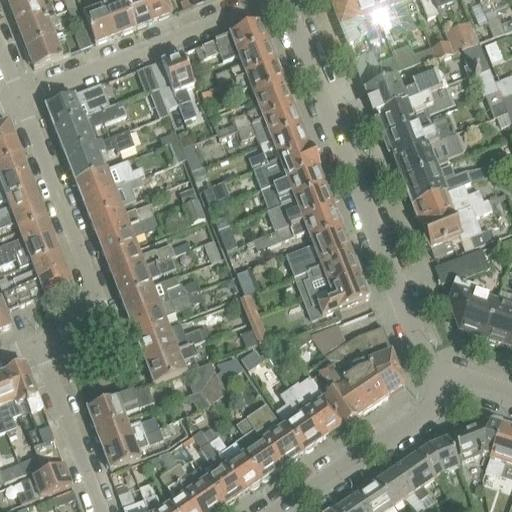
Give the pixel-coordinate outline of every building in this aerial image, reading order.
[(43,0),(3,0),(8,14),(39,2),(43,0)] [(65,3),(68,13),(76,10),(72,0),(65,3)] [(99,0),(100,1),(115,40),(122,38),(136,32),(123,0),(99,0)] [(142,0),(123,0),(136,32),(147,28),(152,26),(142,0)] [(142,0),(152,26),(171,18),(163,0),(142,0)] [(189,0),(190,1),(193,9),(193,10),(217,0),(189,0)] [(368,46),(350,0),(328,0),(363,89),(382,82),(376,66),(368,46)] [(350,0),(368,46),(379,42),(370,19),(377,17),(370,0),(350,0)] [(370,0),(377,17),(383,34),(390,31),(392,36),(403,32),(390,0),(370,0)] [(390,0),(403,32),(405,37),(416,32),(410,17),(416,15),(412,3),(410,0),(390,0)] [(410,0),(412,3),(419,0),(428,23),(439,19),(431,0),(410,0)] [(431,0),(439,19),(439,21),(449,17),(447,11),(454,8),(451,0),(431,0)] [(477,0),(485,19),(496,15),(489,0),(477,0)] [(489,0),(496,15),(506,11),(501,0),(489,0)] [(95,48),(115,40),(100,1),(90,5),(93,13),(83,17),(95,48)] [(193,9),(190,1),(181,5),(184,13),(193,9)] [(16,26),(18,32),(55,18),(51,8),(42,11),(39,2),(8,14),(13,27),(16,26)] [(72,22),(79,19),(76,10),(68,13),(72,22)] [(494,42),(505,38),(501,28),(496,15),(485,19),(494,42)] [(20,38),(18,39),(23,53),(58,39),(54,30),(59,29),(55,18),(18,32),(20,38)] [(511,23),(501,28),(505,38),(511,35),(511,23)] [(449,45),(454,58),(478,48),(471,30),(469,25),(445,35),(449,45)] [(250,30),(195,52),(200,64),(219,56),(222,65),(238,59),(269,46),(261,26),(250,30)] [(73,34),(80,54),(91,50),(84,30),(73,34)] [(70,58),(62,38),(58,39),(23,53),(28,66),(31,65),(34,72),(70,58)] [(485,50),(492,68),(506,63),(498,44),(485,50)] [(431,52),(434,61),(435,61),(437,64),(454,58),(449,45),(431,52)] [(241,68),(214,79),(219,90),(275,68),(273,61),(275,60),(270,47),(269,46),(238,59),(241,68)] [(392,55),(393,60),(399,75),(417,68),(413,58),(409,48),(392,55)] [(431,52),(413,58),(417,68),(434,61),(431,52)] [(162,67),(179,108),(185,124),(197,119),(187,92),(194,89),(181,57),(181,58),(181,59),(180,60),(177,59),(172,61),(171,63),(162,67)] [(399,75),(393,60),(376,66),(382,82),(399,75)] [(484,61),(466,68),(471,81),(476,79),(489,74),(484,61)] [(167,112),(179,108),(162,67),(162,65),(150,69),(159,93),(163,103),(167,112)] [(275,68),(219,90),(220,95),(223,101),(250,91),(254,100),(284,88),(283,86),(284,84),(282,79),(279,77),(275,68)] [(139,74),(136,75),(145,98),(148,97),(159,93),(150,69),(139,74)] [(396,80),(364,93),(374,118),(445,91),(448,90),(441,73),(438,74),(437,73),(413,82),(415,88),(406,92),(404,87),(399,89),(396,80)] [(471,81),(469,82),(471,88),(478,85),(485,101),(497,96),(496,92),(489,74),(476,79),(471,81)] [(499,95),(502,103),(511,99),(511,95),(509,87),(496,92),(497,96),(499,95)] [(233,128),(215,135),(218,142),(236,135),(293,112),(289,102),(290,100),(288,95),(286,94),(285,92),(284,88),(254,100),(255,104),(259,113),(232,123),(233,128)] [(100,89),(46,110),(49,119),(54,133),(97,117),(109,112),(100,89)] [(445,91),(374,118),(383,141),(415,129),(431,122),(427,112),(449,103),(445,91)] [(210,94),(201,97),(206,108),(214,105),(212,98),(210,94)] [(503,105),(501,105),(506,117),(507,117),(509,120),(511,118),(511,99),(502,103),(503,105)] [(163,103),(152,108),(158,122),(169,118),(167,112),(163,103)] [(506,117),(501,105),(491,110),(496,121),(497,121),(506,117)] [(97,117),(54,133),(65,159),(95,148),(101,145),(96,132),(127,120),(122,107),(109,112),(97,117)] [(293,112),(236,135),(240,146),(255,140),(259,148),(301,132),(300,131),(301,128),(299,123),(297,122),(293,112)] [(506,117),(497,121),(501,132),(511,128),(509,120),(507,117),(506,117)] [(415,129),(383,141),(384,143),(388,154),(392,163),(455,137),(448,120),(432,126),(431,122),(415,129)] [(0,147),(15,142),(8,125),(0,128),(0,147)] [(262,158),(249,163),(253,175),(311,152),(310,151),(308,151),(305,143),(306,140),(304,135),(301,134),(301,132),(259,148),(262,158)] [(189,133),(177,138),(179,144),(182,151),(194,147),(189,133)] [(65,159),(75,185),(106,174),(100,158),(115,152),(117,158),(135,150),(129,134),(101,145),(95,148),(65,159)] [(163,151),(170,148),(179,144),(177,138),(176,135),(159,141),(163,151)] [(455,137),(392,163),(395,162),(398,169),(398,170),(396,174),(398,179),(402,181),(403,183),(404,184),(450,167),(449,165),(448,163),(463,157),(455,137)] [(0,166),(21,158),(15,142),(0,147),(0,166)] [(179,144),(170,148),(178,166),(182,164),(186,162),(184,155),(179,144)] [(194,147),(182,151),(184,155),(186,162),(191,175),(203,170),(194,147)] [(319,172),(311,152),(253,175),(258,186),(261,194),(287,184),(317,173),(319,172)] [(0,184),(27,174),(21,158),(0,166),(0,184)] [(106,174),(75,185),(82,205),(141,182),(146,180),(142,172),(133,175),(129,165),(106,174)] [(450,167),(404,184),(406,189),(404,193),(406,199),(410,201),(413,209),(444,196),(461,190),(463,189),(487,180),(484,172),(465,175),(454,179),(450,167)] [(203,170),(191,175),(195,186),(209,181),(204,170),(203,170)] [(163,173),(141,182),(82,205),(90,223),(122,211),(119,203),(145,193),(144,192),(167,183),(163,173)] [(269,214),(295,204),(324,193),(324,191),(325,188),(323,183),(320,182),(317,173),(287,184),(261,194),(265,205),(269,214)] [(5,202),(34,191),(27,174),(0,184),(0,194),(2,193),(5,202)] [(412,214),(414,220),(416,220),(418,221),(421,230),(483,206),(479,195),(467,199),(463,189),(461,190),(444,196),(413,209),(414,210),(412,214)] [(212,190),(203,194),(211,214),(216,212),(220,211),(212,190)] [(0,222),(40,206),(34,191),(5,202),(8,209),(0,212),(0,222)] [(193,191),(183,195),(188,207),(198,203),(193,191)] [(325,194),(324,193),(295,204),(269,214),(272,224),(277,235),(332,213),(329,203),(330,200),(328,195),(325,194)] [(198,203),(183,209),(190,228),(205,222),(198,203)] [(483,206),(421,230),(425,238),(423,242),(425,247),(429,249),(430,252),(450,244),(451,246),(461,242),(462,244),(471,240),(475,252),(495,244),(491,233),(481,237),(475,221),(492,214),(490,209),(488,204),(483,206)] [(18,234),(47,223),(40,206),(0,222),(0,231),(14,226),(18,234)] [(99,241),(155,220),(151,208),(125,218),(122,211),(90,223),(93,232),(96,233),(99,241)] [(277,235),(253,244),(258,256),(307,236),(311,246),(341,234),(340,231),(341,229),(339,223),(336,222),(332,213),(277,235)] [(155,220),(99,241),(102,250),(101,253),(103,258),(106,259),(106,261),(137,249),(134,241),(160,231),(155,220)] [(226,220),(215,224),(219,234),(224,232),(230,230),(226,220)] [(0,259),(53,239),(47,223),(18,234),(21,242),(0,249),(0,259)] [(219,234),(227,255),(238,251),(230,230),(224,232),(219,234)] [(313,250),(286,260),(295,282),(351,260),(347,250),(348,247),(346,242),(343,241),(342,238),(341,234),(311,246),(313,250)] [(30,267),(59,255),(53,239),(0,259),(0,269),(16,263),(19,271),(30,267)] [(511,241),(500,246),(505,258),(511,255),(511,241)] [(434,262),(454,254),(450,244),(430,252),(434,262)] [(212,267),(221,264),(214,245),(205,249),(212,267)] [(106,261),(108,266),(107,269),(109,274),(112,275),(115,284),(172,262),(191,255),(187,246),(172,252),(171,249),(141,260),(137,249),(106,261)] [(439,270),(435,272),(444,296),(446,302),(450,311),(458,288),(459,284),(489,273),(481,253),(439,270)] [(0,291),(2,297),(66,272),(59,255),(30,267),(33,275),(12,283),(7,285),(5,282),(0,283),(0,291)] [(353,266),(351,260),(295,282),(303,303),(361,280),(355,265),(353,266)] [(117,294),(120,303),(153,290),(150,283),(176,273),(172,262),(115,284),(118,292),(117,294)] [(2,297),(9,314),(72,289),(66,272),(2,297)] [(251,274),(236,279),(244,299),(251,297),(259,294),(251,274)] [(311,324),(369,301),(361,280),(303,303),(311,324)] [(153,290),(120,303),(128,322),(199,295),(196,285),(183,290),(182,287),(180,288),(177,281),(153,290)] [(232,282),(224,285),(226,289),(231,291),(233,291),(235,290),(232,282)] [(458,288),(450,311),(455,325),(459,333),(469,337),(471,341),(484,345),(496,307),(482,302),(484,297),(458,288)] [(496,307),(484,345),(497,349),(501,347),(509,350),(511,341),(511,297),(501,294),(499,298),(496,307)] [(128,322),(136,341),(168,329),(164,321),(191,310),(190,309),(203,304),(199,295),(128,322)] [(239,301),(249,325),(260,320),(251,297),(244,299),(239,301)] [(0,334),(11,330),(5,316),(0,303),(0,334)] [(168,329),(136,341),(137,345),(146,367),(193,348),(205,344),(201,332),(185,339),(181,328),(169,332),(168,329)] [(264,329),(252,334),(258,349),(263,355),(274,350),(285,346),(279,331),(267,336),(264,329)] [(315,345),(322,358),(346,344),(339,331),(315,345)] [(377,386),(386,401),(404,390),(382,334),(382,332),(358,341),(359,343),(368,365),(377,386)] [(252,334),(249,335),(240,338),(246,353),(258,349),(252,334)] [(309,337),(285,346),(292,356),(313,342),(311,340),(309,337)] [(197,359),(193,348),(146,367),(154,388),(154,389),(198,372),(194,361),(197,359)] [(274,350),(263,355),(265,359),(267,362),(274,371),(284,365),(274,350)] [(248,375),(267,362),(265,359),(259,359),(255,353),(240,363),(248,375)] [(234,362),(217,369),(221,374),(215,378),(222,388),(243,374),(234,362)] [(319,378),(311,384),(341,429),(342,431),(363,417),(333,373),(326,363),(315,371),(319,378)] [(344,366),(333,373),(363,417),(386,401),(377,386),(368,365),(349,372),(344,366)] [(36,435),(49,430),(25,368),(5,376),(16,405),(17,407),(24,404),(36,435)] [(211,378),(212,376),(209,368),(195,373),(198,383),(211,378)] [(212,376),(211,378),(200,394),(204,401),(222,388),(215,378),(213,375),(212,376)] [(5,376),(0,377),(0,418),(6,434),(15,431),(12,421),(21,417),(17,407),(16,405),(5,376)] [(299,386),(288,393),(321,443),(331,436),(334,437),(339,433),(340,431),(341,429),(311,384),(309,381),(300,387),(299,386)] [(91,430),(94,431),(95,435),(126,423),(124,418),(151,408),(145,391),(87,413),(91,423),(89,425),(91,430)] [(313,449),(321,443),(288,393),(278,400),(284,409),(276,415),(284,428),(303,456),(305,454),(308,455),(313,452),(313,449)] [(192,398),(188,399),(193,407),(198,414),(209,409),(204,401),(200,394),(192,398)] [(266,409),(246,423),(279,472),(288,466),(289,465),(292,466),(296,463),(297,460),(298,459),(299,458),(303,456),(284,428),(281,430),(266,409)] [(126,423),(95,435),(96,436),(95,439),(97,444),(99,445),(103,455),(159,432),(155,422),(129,432),(126,423)] [(271,478),(279,472),(246,423),(236,430),(243,441),(235,446),(261,484),(263,483),(265,484),(270,481),(271,478)] [(490,459),(501,429),(501,427),(494,424),(452,441),(459,459),(455,461),(458,467),(479,459),(480,455),(490,459)] [(159,432),(103,455),(106,462),(105,465),(107,470),(110,472),(111,473),(140,462),(138,455),(164,444),(162,440),(175,434),(172,426),(159,432)] [(511,430),(505,428),(503,430),(501,429),(490,459),(485,475),(501,480),(505,468),(511,470),(511,430)] [(49,430),(36,435),(29,437),(34,452),(54,445),(49,430)] [(209,433),(201,438),(208,448),(242,497),(251,491),(254,492),(258,489),(259,486),(261,484),(235,446),(225,453),(218,442),(216,443),(209,433)] [(193,440),(192,440),(196,446),(201,453),(199,455),(206,466),(198,472),(206,483),(224,510),(226,509),(228,509),(233,506),(234,503),(235,502),(242,497),(208,448),(201,438),(199,435),(193,440)] [(192,440),(182,448),(185,453),(196,446),(192,440)] [(448,443),(447,443),(428,451),(418,457),(435,482),(442,478),(458,471),(459,471),(458,467),(455,461),(448,443)] [(34,452),(37,460),(38,462),(58,454),(54,445),(34,452)] [(62,464),(58,454),(38,462),(42,472),(62,464)] [(438,511),(424,490),(435,482),(418,457),(397,472),(424,511),(438,511)] [(37,460),(19,467),(23,479),(42,472),(38,462),(37,460)] [(158,460),(148,463),(153,470),(161,464),(158,460)] [(140,466),(131,470),(135,478),(143,475),(140,466)] [(19,467),(0,474),(5,486),(23,479),(19,467)] [(178,469),(169,475),(194,511),(220,511),(221,511),(224,510),(206,483),(203,485),(196,474),(187,480),(179,468),(178,469)] [(21,509),(72,490),(64,470),(20,486),(24,495),(17,498),(21,509)] [(424,511),(397,472),(375,486),(393,511),(404,503),(410,511),(424,511)] [(194,511),(169,475),(159,482),(174,504),(167,510),(168,511),(194,511)] [(392,511),(375,486),(355,500),(362,511),(392,511)] [(168,511),(167,510),(163,511),(159,511),(150,488),(140,492),(145,506),(147,511),(168,511)] [(126,490),(116,494),(118,500),(122,511),(147,511),(145,506),(135,510),(130,495),(129,496),(126,490)] [(453,509),(463,503),(455,492),(446,498),(453,509)] [(55,510),(76,502),(73,494),(52,502),(55,510)] [(362,511),(355,500),(337,511),(362,511)]
